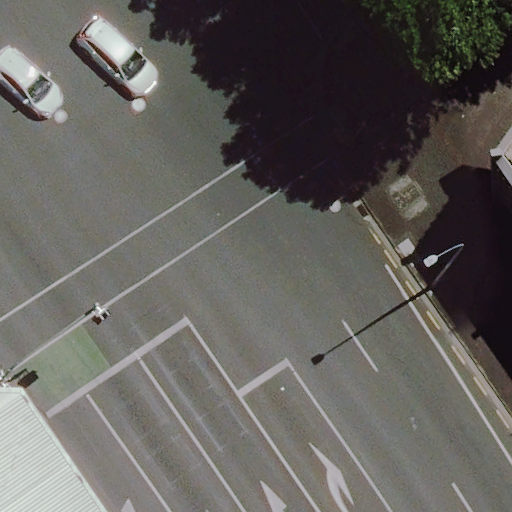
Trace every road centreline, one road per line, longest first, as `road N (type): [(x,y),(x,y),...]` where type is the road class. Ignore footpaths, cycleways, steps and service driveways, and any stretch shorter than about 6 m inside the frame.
road 1 (secondary): [(59,116),(338,511)]
road 2 (residential): [(215,0),(59,116)]
